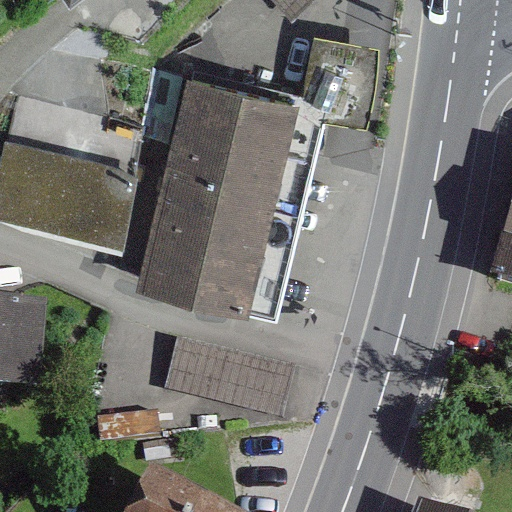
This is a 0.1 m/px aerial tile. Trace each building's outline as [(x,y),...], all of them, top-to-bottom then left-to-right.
[(328,0),(284,0),(304,21),(328,0)] [(318,99),(197,74),(177,169),(159,256),(154,277),(293,306),(334,110),(388,121),(405,44),(333,29),(318,99)] [(177,169),(22,131),(1,219),(159,256),(177,169)] [(511,198),(487,275),(511,283),(511,198)] [(0,391),(45,394),(51,302),(0,298),(0,391)] [(313,372),(193,345),(176,390),(297,421),(313,372)] [(242,511),(152,467),(129,511),(242,511)] [(481,511),(452,500),(447,511),(481,511)]
